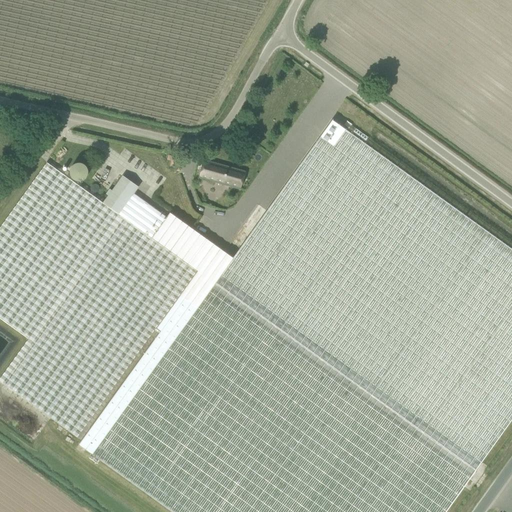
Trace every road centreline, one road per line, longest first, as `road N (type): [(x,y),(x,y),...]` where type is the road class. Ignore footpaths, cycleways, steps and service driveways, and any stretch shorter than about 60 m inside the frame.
road 1 (unclassified): [(0,101),(199,143),(229,120),(280,33)]
road 2 (unclassified): [(511,203),(280,33)]
